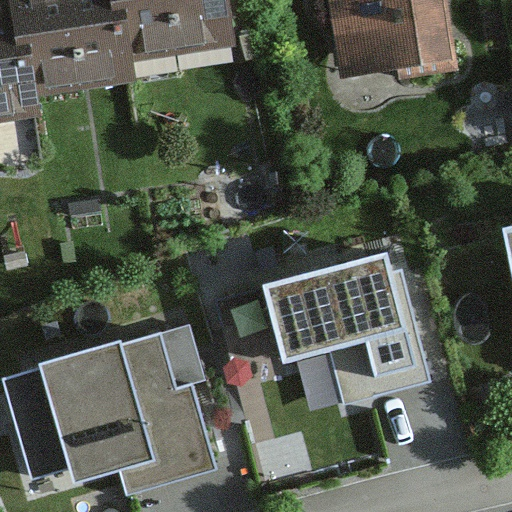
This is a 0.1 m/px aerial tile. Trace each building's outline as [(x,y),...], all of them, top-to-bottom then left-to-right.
[(131,82),(128,59),(123,24),(116,25),(112,0),(8,0),(12,22),(17,64),(29,62),(33,94),(131,82)] [(112,0),(116,25),(123,24),(128,59),(226,47),(220,0),(112,0)] [(354,0),(364,63),(442,51),(434,0),(354,0)] [(0,120),(35,116),(33,94),(29,62),(17,64),(12,22),(0,22),(0,120)] [(381,257),(266,289),(286,362),(401,331),(381,257)] [(224,296),(246,379),(287,368),(265,286),(224,296)] [(153,338),(5,377),(30,475),(103,456),(116,505),(215,480),(191,387),(167,393),(153,338)]
